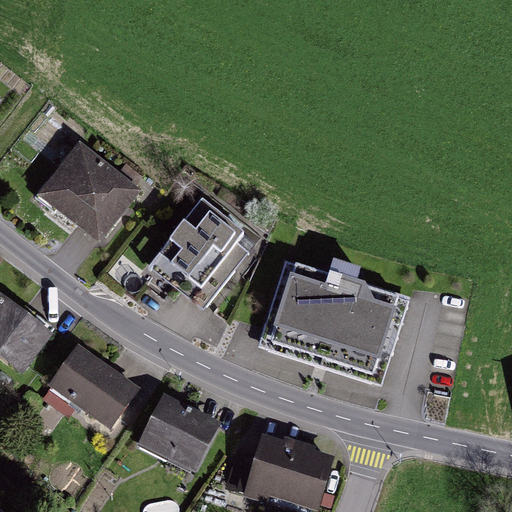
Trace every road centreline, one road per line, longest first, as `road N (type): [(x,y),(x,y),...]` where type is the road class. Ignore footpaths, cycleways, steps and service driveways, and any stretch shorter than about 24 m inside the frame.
road 1 (tertiary): [(375,426),(287,400),(161,345),(91,306),(0,233)]
road 2 (tertiary): [(511,456),(375,426)]
